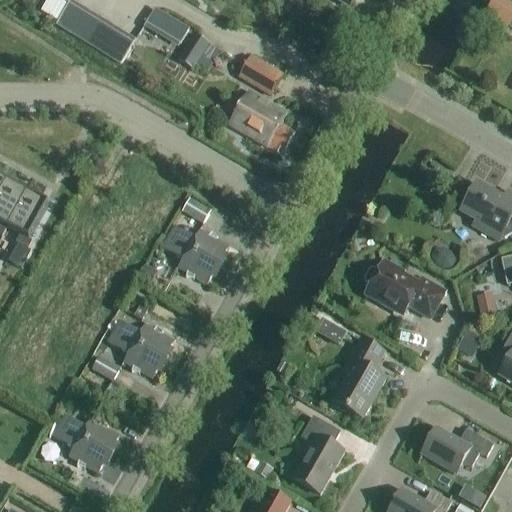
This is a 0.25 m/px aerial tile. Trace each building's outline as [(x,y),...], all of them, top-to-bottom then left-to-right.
[(48,0),(41,13),(57,23),(67,7),(55,0),(48,0)] [(334,0),(349,8),(353,0),(334,0)] [(500,0),(493,0),(485,16),(499,24),(509,5),(500,0)] [(177,62),(193,72),(196,66),(208,74),(221,53),(194,36),(177,62)] [(251,58),(238,80),(271,99),(284,76),(251,58)] [(280,128),(283,123),(288,115),(249,93),(228,129),(268,152),(269,150),(277,155),(280,149),(285,152),(295,136),(280,128)] [(437,172),(439,168),(433,164),(430,168),(437,172)] [(7,184),(0,196),(0,239),(2,241),(8,231),(27,195),(7,184)] [(511,196),(508,194),(502,203),(492,197),(493,195),(477,185),(461,214),(462,215),(463,212),(478,220),(473,229),(499,244),(502,238),(505,240),(511,235),(511,196)] [(27,195),(8,231),(20,238),(16,246),(28,253),(33,244),(29,242),(48,206),(27,195)] [(190,201),(182,214),(204,227),(212,214),(190,201)] [(168,240),(221,270),(224,258),(229,250),(216,242),(218,241),(212,235),(209,238),(200,233),(195,241),(174,229),(168,240)] [(168,240),(162,237),(157,246),(163,249),(162,251),(182,263),(178,270),(187,276),(186,280),(194,282),(195,280),(207,288),(212,279),(221,270),(168,240)] [(511,259),(501,262),(504,274),(511,272),(511,273),(511,259)] [(485,263),(454,270),(461,302),(492,296),(485,263)] [(418,286),(402,277),(404,274),(384,264),(378,275),(373,272),(370,273),(365,282),(366,285),(370,288),(364,298),(389,312),(392,310),(403,317),(408,309),(430,321),(445,293),(421,280),(418,286)] [(159,274),(146,267),(138,280),(151,288),(159,274)] [(492,296),(476,299),(481,319),(497,315),(492,296)] [(140,311),(135,321),(142,325),(148,315),(140,311)] [(322,320),(315,332),(329,340),(336,328),(322,320)] [(113,334),(167,365),(170,353),(174,345),(161,337),(163,335),(157,330),(154,333),(145,327),(140,335),(120,324),(113,334)] [(468,333),(456,353),(473,363),(484,343),(468,333)] [(167,365),(113,334),(107,345),(128,357),(123,365),(132,370),(131,375),(139,377),(140,374),(153,382),(158,374),(167,365)] [(511,335),(497,361),(504,368),(499,378),(511,386),(511,335)] [(363,423),(386,382),(373,375),(385,355),(362,342),(343,375),(349,378),(333,406),(363,423)] [(99,358),(91,372),(113,384),(121,371),(99,358)] [(65,418),(59,429),(112,460),(115,447),(120,439),(107,432),(108,430),(103,424),(99,427),(90,422),(86,430),(65,418)] [(313,420),(301,441),(312,448),(293,482),(320,497),(344,455),(333,449),(341,435),(313,420)] [(471,423),(466,432),(459,444),(437,431),(422,458),(456,477),(462,467),(472,470),(480,457),(486,461),(499,439),(471,423)] [(112,460),(59,429),(52,440),(73,452),(69,460),(78,465),(77,469),(85,471),(85,469),(98,477),(103,468),(112,460)] [(448,511),(452,505),(431,493),(425,505),(402,492),(390,511),(448,511)] [(287,511),(291,506),(268,493),(256,511),(287,511)]
